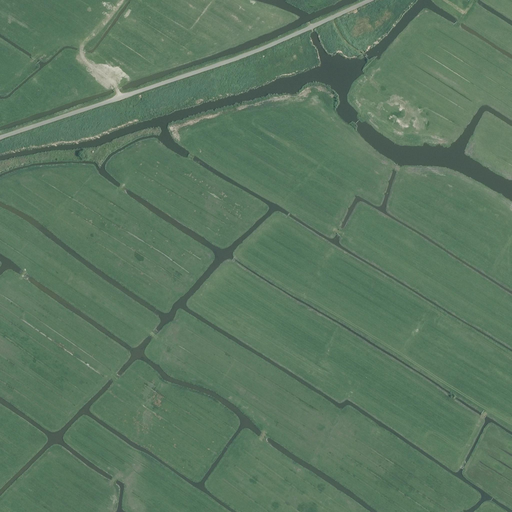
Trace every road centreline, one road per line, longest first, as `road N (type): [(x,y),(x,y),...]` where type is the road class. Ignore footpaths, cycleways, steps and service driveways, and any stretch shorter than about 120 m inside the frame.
road 1 (tertiary): [(0,138),(160,86),(371,0)]
road 2 (track): [(122,98),(81,53),(122,0)]
